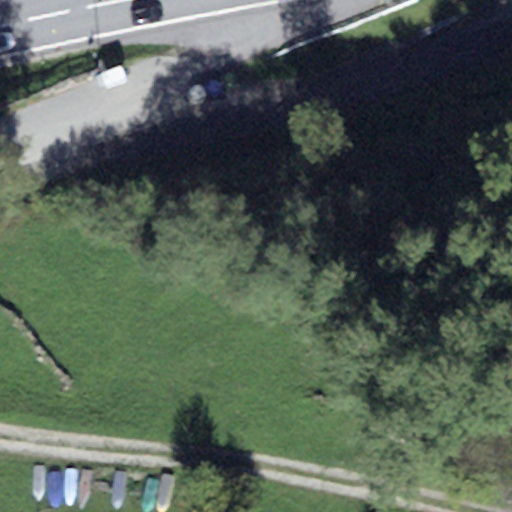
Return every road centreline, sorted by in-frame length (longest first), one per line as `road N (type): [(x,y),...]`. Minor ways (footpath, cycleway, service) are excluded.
road 1 (track): [(0,437),(232,462),(463,511)]
road 2 (unclassified): [(511,21),(359,85),(178,131)]
road 3 (track): [(178,131),(0,174)]
road 4 (primary): [(130,0),(0,26)]
